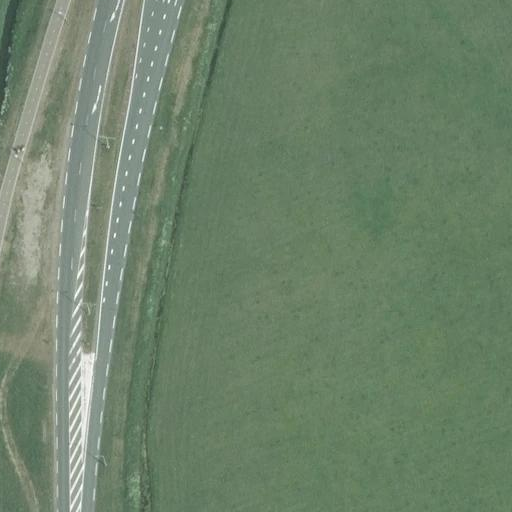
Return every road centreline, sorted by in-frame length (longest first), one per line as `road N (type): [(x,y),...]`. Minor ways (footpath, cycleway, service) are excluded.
road 1 (primary): [(85,511),(119,236),(168,0)]
road 2 (primary): [(113,0),(91,96),(68,280),(65,511)]
